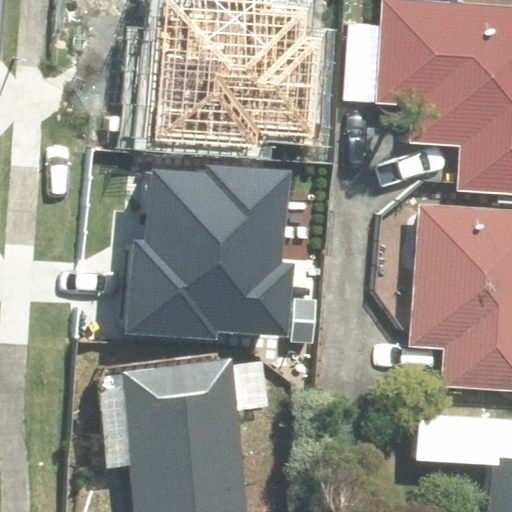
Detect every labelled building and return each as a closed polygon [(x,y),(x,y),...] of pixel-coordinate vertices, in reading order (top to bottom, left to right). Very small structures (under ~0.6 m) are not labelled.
[(412,95),(409,132),(454,135),(451,180),(511,184),(511,0),(376,0),(370,92),(412,95)] [(511,200),(416,195),(407,338),(442,340),(439,378),(511,382),(511,200)] [(66,297),(25,296),(24,391),(65,392),(66,297)] [(131,511),(244,511),(226,340),(120,350),(123,382),(94,385),(102,455),(125,452),(131,511)] [(511,511),(511,406),(414,398),(409,444),(477,450),(489,451),(485,500),(475,498),(473,511),(511,511)]
